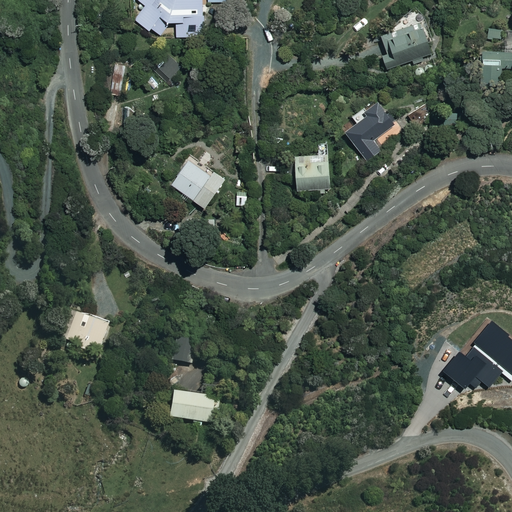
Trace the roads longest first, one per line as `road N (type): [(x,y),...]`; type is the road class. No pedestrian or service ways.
road 1 (unclassified): [(68,0),(78,122),(97,192),(131,237),(220,283),(278,285),(422,187),(476,166),(511,167)]
road 2 (track): [(255,511),(341,466),(441,437),(478,444),(511,469)]
road 3 (track): [(326,258),(321,288),(227,479),(225,511)]
